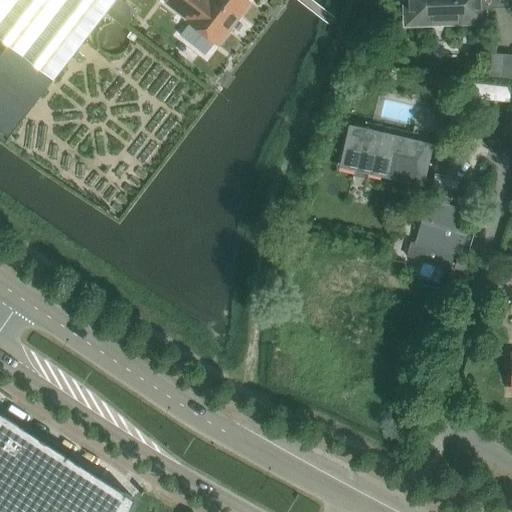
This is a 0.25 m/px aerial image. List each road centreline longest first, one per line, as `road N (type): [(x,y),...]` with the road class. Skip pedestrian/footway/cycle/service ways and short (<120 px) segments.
road 1 (secondary): [(379,511),(208,424),(0,284)]
road 2 (residential): [(511,464),(441,417),(511,164)]
road 3 (secondary): [(0,359),(247,511)]
